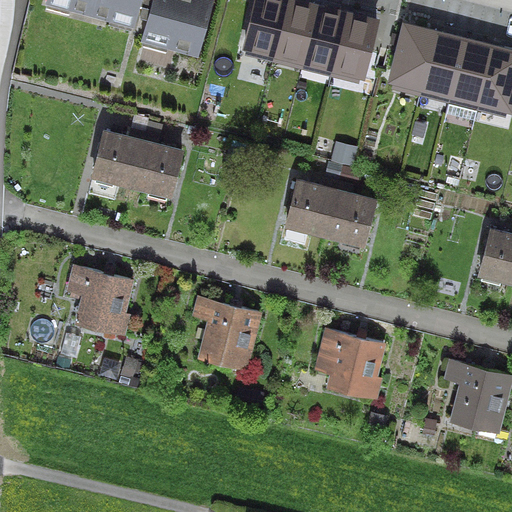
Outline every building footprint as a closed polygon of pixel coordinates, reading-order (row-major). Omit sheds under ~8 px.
[(140,0),(49,0),(46,11),(130,36),(140,0)] [(216,0),(157,0),(145,42),(199,58),(216,0)] [(358,71),(371,19),(293,0),(254,0),(244,42),(358,71)] [(511,91),(511,49),(402,22),(389,77),(508,107),(511,91)] [(92,174),(130,184),(143,133),(129,130),(127,138),(102,131),(92,174)] [(157,137),(143,133),(130,184),(169,194),(180,151),(155,145),(157,137)] [(231,164),(238,165),(243,144),(236,142),(231,164)] [(325,175),(337,178),(340,166),(327,163),(325,175)] [(337,180),(353,184),(356,171),(341,167),(337,180)] [(378,187),(389,189),(391,179),(380,176),(378,187)] [(285,223),(323,233),(336,182),(322,179),(320,187),(296,180),(285,223)] [(350,186),(336,182),(323,233),(362,243),(373,200),(348,194),(350,186)] [(478,272),(511,280),(511,235),(489,229),(478,272)] [(112,269),(110,268),(104,267),(102,273),(74,266),(68,289),(83,293),(76,322),(111,331),(115,314),(120,316),(129,279),(111,275),(112,269)] [(240,304),(236,303),(229,301),(228,304),(213,301),(199,356),(227,363),(230,354),(245,358),(257,312),(240,307),(240,304)] [(364,332),(363,331),(356,330),(354,336),(326,329),(319,356),(321,356),(322,355),(334,358),(327,386),(363,395),(367,378),(372,379),(381,343),(364,338),(364,332)] [(491,367),(488,366),(481,365),(480,368),(465,364),(451,420),(478,427),(477,433),(493,438),(509,375),(491,371),(491,367)] [(368,426),(381,429),(383,419),(371,416),(368,426)]
